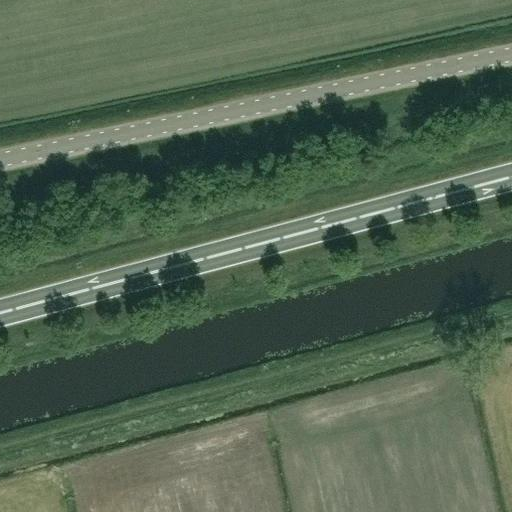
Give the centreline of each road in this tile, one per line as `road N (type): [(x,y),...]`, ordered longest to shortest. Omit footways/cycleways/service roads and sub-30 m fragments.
road 1 (trunk): [(0,312),(511,176)]
road 2 (unclassified): [(0,160),(511,56)]
